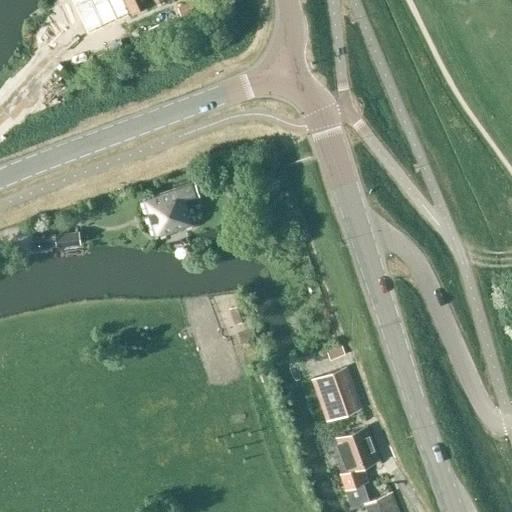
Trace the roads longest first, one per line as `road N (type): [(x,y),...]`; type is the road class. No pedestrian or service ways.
road 1 (tertiary): [(0,179),(287,73)]
road 2 (tertiary): [(453,511),(361,236)]
road 3 (unclassified): [(361,236),(385,238),(411,257),(479,401),(492,418),(508,421)]
road 4 (tertiary): [(361,236),(323,120),(287,73)]
